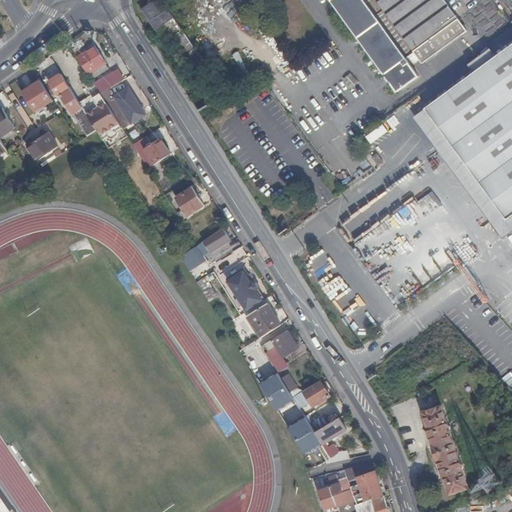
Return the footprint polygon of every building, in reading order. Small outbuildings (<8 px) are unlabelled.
[(208,68),(160,0),(156,0),(142,10),(156,31),(163,26),(197,75),(208,68)] [(383,11),(374,0),(330,0),(376,64),(381,71),(388,81),(410,65),(405,60),(397,48),(375,17),(383,11)] [(374,0),(383,11),(375,17),(397,48),(405,42),(413,53),(457,20),(443,0),(374,0)] [(433,123),(435,126),(437,124),(511,70),(511,45),(424,109),(433,123)] [(94,46),(83,53),(85,56),(96,49),(94,46)] [(83,53),(77,57),(88,75),(105,64),(106,64),(96,49),(85,56),(83,53)] [(105,64),(88,75),(91,80),(108,68),(105,64)] [(108,89),(123,80),(118,70),(95,85),(100,94),(108,89)] [(511,215),(511,70),(437,124),(506,220),(511,215)] [(345,79),(350,87),(358,82),(352,74),(345,79)] [(79,102),(63,76),(52,83),(72,114),(75,113),(78,117),(85,112),(79,102)] [(40,81),(38,78),(30,83),(31,86),(40,81)] [(34,112),(52,100),(40,81),(31,86),(21,92),(34,112)] [(146,115),(128,88),(115,97),(123,109),(118,112),(127,125),(131,123),(132,124),(146,115)] [(111,94),(108,89),(100,94),(106,103),(111,101),(108,96),(111,94)] [(86,114),(98,133),(103,140),(108,137),(109,139),(112,140),(118,136),(119,133),(117,131),(122,128),(106,103),(100,94),(95,98),(93,99),(100,111),(97,113),(93,110),(86,114)] [(79,102),(85,112),(86,114),(93,110),(97,113),(100,111),(93,99),(95,98),(90,95),(79,102)] [(0,108),(0,136),(14,128),(1,108),(0,108)] [(78,117),(77,117),(90,138),(98,133),(86,114),(85,112),(78,117)] [(385,123),(367,135),(372,142),(390,130),(385,123)] [(435,126),(426,133),(438,149),(475,200),(502,238),(511,230),(511,215),(506,220),(437,124),(435,126)] [(108,148),(127,136),(122,128),(117,131),(119,133),(118,136),(112,140),(109,139),(108,137),(103,140),(108,148)] [(36,161),(57,146),(48,132),(26,146),(36,161)] [(145,149),(139,141),(133,145),(147,168),(170,154),(161,139),(145,149)] [(377,153),(373,156),(379,165),(384,162),(377,153)] [(203,206),(192,188),(176,198),(188,216),(203,206)] [(413,223),(422,218),(414,203),(404,208),(413,223)] [(231,239),(223,228),(197,246),(202,255),(209,251),(211,253),(231,239)] [(232,241),(231,239),(211,253),(212,255),(232,241)] [(219,275),(240,263),(234,253),(214,265),(219,275)] [(243,272),(227,282),(246,311),(262,302),(256,291),(256,288),(253,282),(250,282),(243,272)] [(212,273),(197,283),(209,302),(218,297),(209,282),(215,278),(212,273)] [(261,337),(280,325),(267,304),(248,316),(261,337)] [(257,340),(261,337),(248,316),(244,319),(257,340)] [(284,332),(280,325),(261,337),(265,344),(284,332)] [(287,330),(284,332),(265,344),(261,347),(269,360),(281,353),(283,357),(298,348),(287,330)] [(265,344),(261,337),(257,340),(261,347),(265,344)] [(256,340),(241,349),(248,362),(264,353),(256,340)] [(293,398),(301,392),(297,389),(288,375),(281,380),(293,398)] [(281,380),(281,379),(265,389),(277,408),(276,408),(306,455),(317,448),(324,458),(329,455),(326,449),(315,432),(310,424),(295,402),(293,398),(281,380)] [(330,396),(320,380),(301,392),(293,398),(295,402),(306,395),(313,406),(330,396)] [(447,424),(442,406),(423,412),(429,430),(427,430),(443,476),(444,475),(450,493),(468,487),(462,468),(464,467),(462,462),(460,462),(449,430),(451,429),(450,424),(447,424)] [(323,416),(310,424),(315,432),(328,425),(323,416)] [(346,430),(339,418),(328,425),(315,432),(326,449),(330,447),(326,442),(346,430)] [(334,444),(330,447),(326,449),(329,455),(331,458),(339,453),(338,452),(334,444)] [(339,453),(331,458),(333,462),(349,458),(347,450),(338,452),(339,453)] [(373,464),(363,466),(366,475),(375,472),(373,464)] [(357,466),(344,470),(345,472),(346,477),(355,500),(357,505),(383,496),(375,472),(366,475),(363,466),(357,466)] [(484,471),(481,483),(490,485),(493,473),(484,471)] [(355,500),(346,477),(338,480),(336,476),(327,479),(330,486),(337,506),(355,500)] [(338,511),(337,506),(330,486),(319,490),(326,511),(338,511)] [(0,511),(13,511),(0,491),(0,511)] [(388,511),(383,496),(357,505),(355,505),(356,511),(388,511)]
